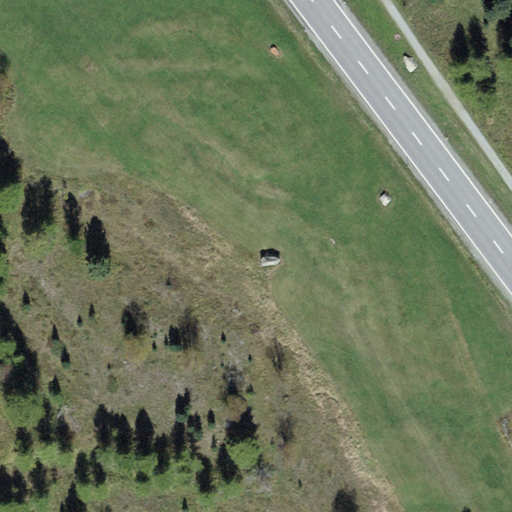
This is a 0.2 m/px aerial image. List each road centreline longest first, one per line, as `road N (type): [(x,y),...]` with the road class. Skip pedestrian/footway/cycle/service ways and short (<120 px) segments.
road 1 (primary): [(511,265),(312,0)]
road 2 (track): [(387,0),(511,181)]
